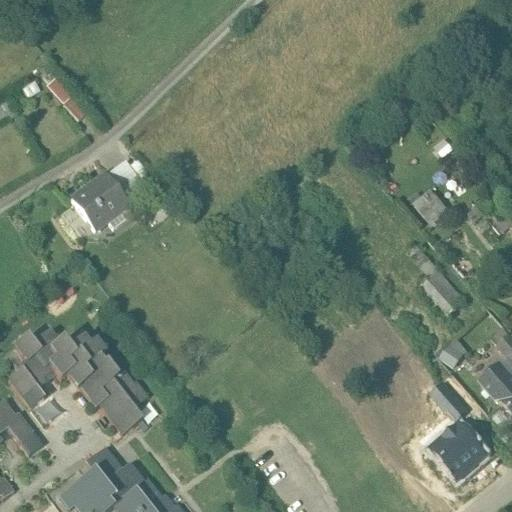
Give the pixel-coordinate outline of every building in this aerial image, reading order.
[(511,0),(498,0),(511,15),(511,0)] [(73,101),(59,85),(50,94),(64,109),(72,102),(73,101)] [(87,118),(72,102),(64,109),(79,125),(87,118)] [(125,206),(104,179),(70,205),(94,236),(107,226),(104,222),(125,206)] [(452,220),(434,196),(414,212),(432,235),(452,220)] [(504,224),(494,233),(500,240),(511,231),(511,233),(511,221),(510,220),(505,224),(504,224)] [(466,309),(438,278),(422,292),(450,323),(466,309)] [(504,335),(492,346),(495,349),(496,349),(498,352),(509,342),(510,342),(504,335)] [(105,360),(95,347),(89,352),(83,344),(68,356),(62,348),(60,350),(50,336),(32,350),(27,343),(13,353),(25,369),(18,374),(20,378),(7,388),(21,405),(34,395),(36,398),(45,391),(42,386),(52,378),(59,388),(72,378),(81,391),(78,394),(94,415),(102,409),(108,416),(104,420),(121,442),(141,427),(132,416),(147,405),(135,389),(133,391),(123,378),(117,383),(106,369),(104,371),(99,365),(105,360)] [(511,344),(510,342),(509,342),(498,352),(511,367),(511,344)] [(511,386),(500,374),(481,390),(498,408),(511,423),(511,386)] [(466,418),(443,391),(432,401),(455,428),(466,418)] [(0,505),(2,508),(13,499),(2,485),(0,486),(0,450),(1,450),(0,449),(0,442),(6,437),(18,453),(33,442),(17,420),(14,423),(2,408),(0,409),(0,505)] [(460,432),(432,457),(458,486),(469,476),(465,472),(482,458),(460,432)] [(161,505),(147,488),(144,490),(129,470),(121,476),(104,455),(83,471),(90,480),(57,505),(62,511),(170,511),(164,503),(161,505)] [(259,511),(250,499),(234,511),(259,511)]
